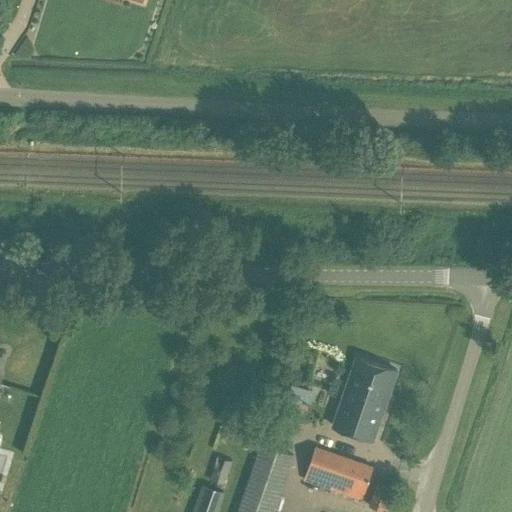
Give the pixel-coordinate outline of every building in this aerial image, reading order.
[(373,438),(397,368),(357,355),(334,424),(373,438)] [(307,412),(313,392),(291,385),(285,404),(307,412)] [(0,437),(0,457),(6,459),(10,440),(0,437)] [(273,511),(294,453),(261,442),(236,511),(273,511)] [(362,498),(374,465),(316,445),(304,478),(362,498)] [(225,483),(233,460),(218,455),(210,478),(225,483)] [(385,510),(392,488),(377,483),(370,504),(385,510)] [(216,511),(223,491),(204,485),(194,511),(216,511)]
